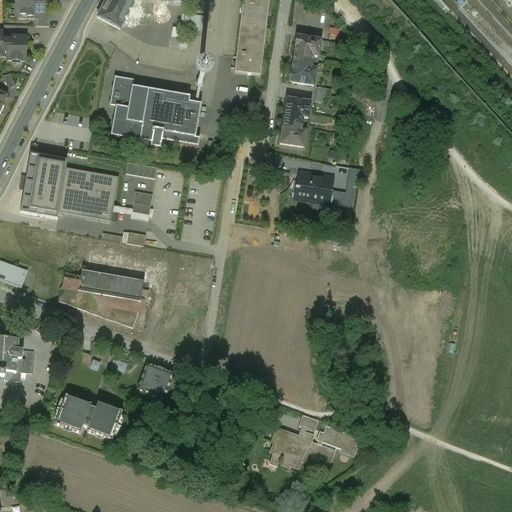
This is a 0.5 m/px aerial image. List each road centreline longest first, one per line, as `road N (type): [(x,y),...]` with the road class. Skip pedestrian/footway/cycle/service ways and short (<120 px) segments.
road 1 (residential): [(286,0),(271,109),(259,151),(238,172),(200,371)]
road 2 (residential): [(0,295),(200,371)]
road 3 (residential): [(0,163),(86,0)]
